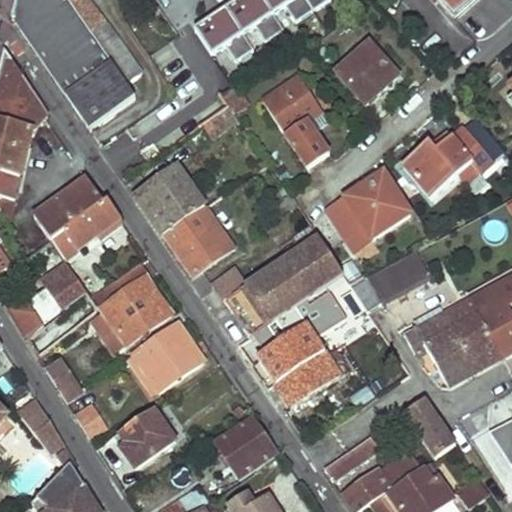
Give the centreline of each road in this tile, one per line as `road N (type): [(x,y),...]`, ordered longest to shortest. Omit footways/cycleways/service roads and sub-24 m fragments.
road 1 (residential): [(303,465),(0,30)]
road 2 (residential): [(0,322),(119,511)]
road 3 (unknown): [(408,0),(463,69),(511,27)]
road 4 (residential): [(303,465),(422,383)]
road 5 (unknown): [(463,69),(372,152)]
